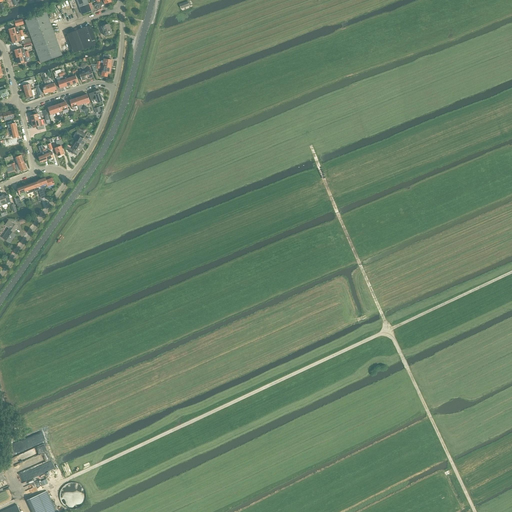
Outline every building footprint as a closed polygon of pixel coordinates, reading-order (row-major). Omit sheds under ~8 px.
[(97,3),(94,4),(95,7),(98,8),(101,7),(102,4),(106,5),(109,4),(109,3),(111,2),(111,1),(110,0),(97,0),(96,0),(97,3)] [(82,14),(91,11),(89,3),(79,7),(82,14)] [(40,63),(62,55),(47,13),(25,21),(40,63)] [(109,24),(106,25),(105,22),(101,24),(102,27),(105,37),(112,34),(109,24)] [(74,53),(97,45),(91,26),(67,34),(74,53)] [(11,36),(23,33),(22,30),(19,31),(18,27),(9,29),(11,36)] [(20,37),(24,36),(23,33),(11,36),(13,43),(20,42),(20,44),(25,43),(24,40),(21,41),(20,37)] [(28,51),(25,52),(23,48),(14,50),(16,57),(22,56),(25,55),(27,54),(27,55),(29,54),(28,51)] [(26,58),(30,57),(29,54),(27,55),(27,54),(25,55),(22,56),(16,57),(18,64),(27,62),(26,58)] [(104,55),(103,59),(104,60),(103,66),(111,67),(112,60),(109,60),(110,56),(104,55)] [(97,65),(91,64),(94,71),(97,70),(97,69),(99,69),(102,69),(102,73),(101,76),(107,77),(107,74),(107,73),(110,74),(111,67),(103,66),(100,65),(97,65)] [(91,68),(84,70),(85,72),(88,79),(94,77),(91,70),(91,68)] [(60,70),(55,71),(56,74),(58,74),(61,81),(58,82),(60,89),(66,87),(64,80),(62,76),(61,72),(61,73),(60,70)] [(85,72),(79,74),(82,81),(88,79),(85,72)] [(43,74),(41,75),(41,77),(42,77),(44,82),(45,84),(44,84),(45,86),(42,87),(44,94),(50,92),(45,78),(43,74)] [(76,76),(70,78),(72,85),(78,83),(76,76)] [(48,77),(45,78),(50,92),(56,90),(54,83),(51,84),(50,80),(49,80),(48,77)] [(70,78),(64,80),(66,87),(72,85),(70,78)] [(30,84),(33,83),(32,80),(26,81),(27,85),(23,86),(25,92),(31,90),(30,84)] [(7,89),(4,90),(3,87),(0,87),(0,94),(0,95),(1,98),(9,95),(7,89)] [(26,98),(33,96),(31,90),(25,92),(26,98)] [(100,93),(99,90),(89,94),(92,101),(97,99),(98,103),(103,101),(100,93)] [(87,94),(81,97),(84,104),(90,102),(87,94)] [(81,97),(75,98),(78,106),(80,105),(84,104),(81,97)] [(75,98),(69,101),(72,108),(78,106),(75,98)] [(62,111),(68,109),(66,102),(60,104),(62,111)] [(56,113),(62,111),(60,104),(54,106),(56,113)] [(50,115),(56,113),(54,106),(48,108),(50,115)] [(14,115),(13,114),(13,111),(3,113),(3,111),(0,112),(0,118),(4,117),(5,120),(14,118),(14,117),(15,116),(14,115)] [(44,125),(42,126),(41,120),(39,120),(32,122),(33,128),(37,127),(38,130),(45,129),(44,125)] [(7,130),(4,131),(5,133),(6,132),(7,133),(8,132),(11,131),(17,130),(15,123),(10,124),(11,128),(7,129),(7,130)] [(6,132),(5,133),(5,135),(9,135),(12,135),(13,139),(19,137),(17,130),(11,131),(8,132),(7,133),(6,132)] [(77,133),(75,138),(77,139),(78,140),(80,136),(80,135),(84,137),(86,135),(78,130),(76,133),(77,133)] [(78,140),(76,142),(83,146),(87,140),(80,136),(78,140)] [(61,146),(63,145),(61,140),(56,142),(58,147),(55,148),(58,156),(64,154),(61,146)] [(68,147),(66,150),(70,152),(70,153),(72,154),(73,153),(77,156),(79,152),(80,152),(83,146),(76,142),(73,148),(72,149),(68,147)] [(40,153),(37,155),(38,157),(40,162),(47,160),(45,154),(44,151),(43,152),(43,150),(43,148),(42,148),(41,146),(38,147),(41,153),(40,153)] [(45,147),(43,148),(43,150),(43,152),(44,151),(45,154),(47,160),(54,157),(52,152),(48,153),(47,150),(46,150),(45,147)] [(21,155),(16,157),(18,164),(24,162),(21,155)] [(15,165),(12,166),(14,170),(16,169),(17,172),(21,171),(26,169),(24,162),(18,164),(15,165)] [(45,178),(39,180),(41,186),(47,184),(48,187),(54,184),(52,178),(46,180),(45,178)] [(39,180),(32,183),(34,188),(34,189),(35,191),(35,192),(36,191),(38,190),(41,189),(40,186),(41,186),(39,180)] [(32,183),(24,186),(26,191),(27,194),(33,192),(32,189),(33,189),(34,189),(34,188),(32,183)] [(24,186),(17,188),(19,194),(20,197),(24,195),(25,199),(29,197),(27,194),(26,191),(24,186)] [(4,194),(2,195),(1,194),(0,194),(0,200),(2,206),(7,204),(8,205),(11,203),(8,194),(4,195),(4,194)] [(13,232),(17,226),(8,220),(5,225),(9,228),(2,238),(10,244),(16,235),(13,232)]
